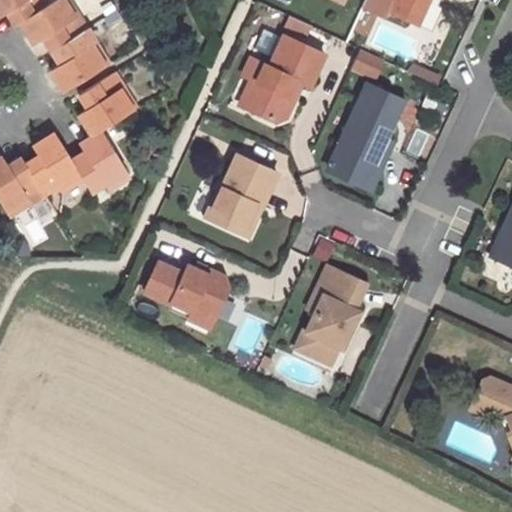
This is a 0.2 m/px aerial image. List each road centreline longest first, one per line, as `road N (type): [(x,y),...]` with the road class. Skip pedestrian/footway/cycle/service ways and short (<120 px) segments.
road 1 (residential): [(475,107),(440,187),(430,258)]
road 2 (residential): [(418,286),(361,413)]
